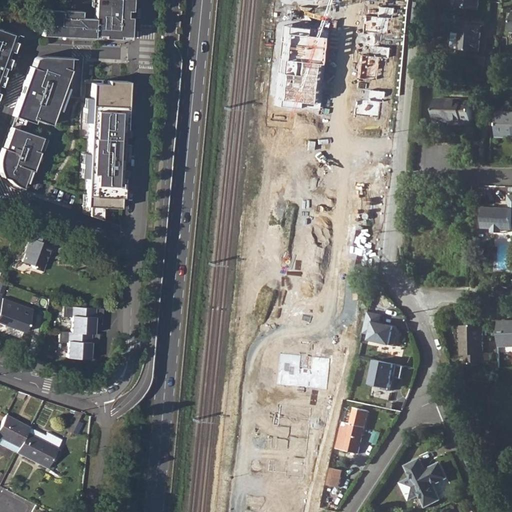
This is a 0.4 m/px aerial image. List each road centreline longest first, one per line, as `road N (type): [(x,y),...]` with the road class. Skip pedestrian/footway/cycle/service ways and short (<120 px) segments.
road 1 (secondary): [(156,511),(204,0)]
road 2 (residential): [(391,247),(354,274),(346,325),(328,335),(278,330),(259,342),(241,511)]
road 3 (tertiary): [(0,368),(76,389),(114,381),(128,358),(134,238)]
road 4 (residential): [(400,148),(339,144),(350,0)]
road 5 (residential): [(144,54),(35,50),(21,66),(0,126)]
road 6 (tertiary): [(134,238),(144,54)]
road 7 (residential): [(415,0),(400,148)]
road 8 (residential): [(350,511),(402,426),(440,397)]
road 9 (residential): [(0,190),(134,238)]
road 10 (residential): [(440,397),(487,511)]
